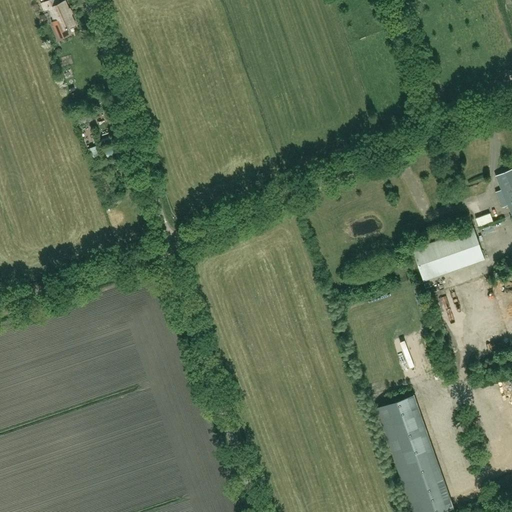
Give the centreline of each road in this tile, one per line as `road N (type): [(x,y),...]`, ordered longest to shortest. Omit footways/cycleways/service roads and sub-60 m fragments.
road 1 (unclassified): [(168,247),(435,125)]
road 2 (unclassified): [(260,511),(168,247)]
road 3 (unclassified): [(168,247),(84,0)]
road 4 (unclassified): [(0,303),(168,247)]
road 5 (unclassified): [(435,125),(392,0)]
